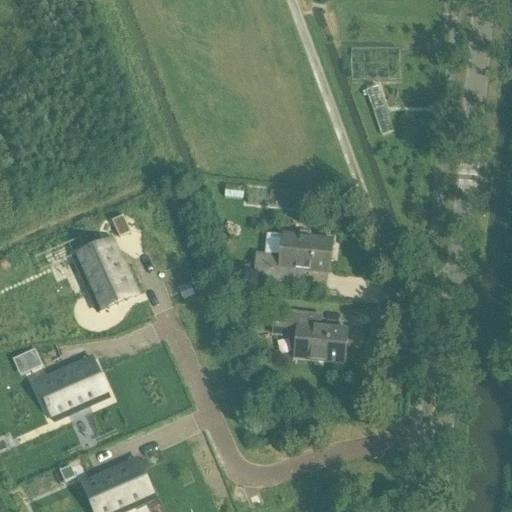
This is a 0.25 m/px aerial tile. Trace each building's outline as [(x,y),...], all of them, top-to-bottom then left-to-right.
[(366,93),(382,138),(393,133),(378,88),(366,93)] [(119,240),(130,235),(123,218),(112,223),(119,240)] [(257,257),(256,268),(244,267),(242,279),(286,284),(288,272),(329,276),(333,242),(283,237),(281,259),(257,257)] [(94,308),(133,291),(111,241),(72,259),(94,308)] [(285,289),(240,285),(239,294),(284,298),(285,289)] [(297,339),(295,353),(294,361),(344,366),(348,332),(306,328),(307,316),(275,313),(273,337),(297,339)] [(35,352),(24,357),(31,373),(34,372),(42,368),(35,352)] [(35,386),(53,425),(102,403),(85,364),(35,386)] [(129,511),(147,504),(130,465),(81,487),(91,511),(129,511)] [(65,484),(76,479),(71,468),(60,473),(65,484)]
